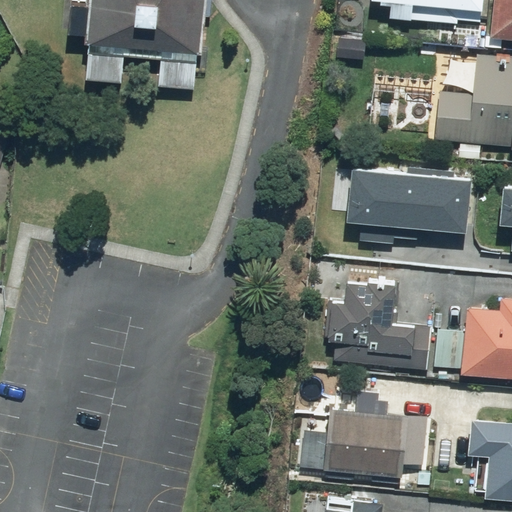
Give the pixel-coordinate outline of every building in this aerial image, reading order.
[(207,89),(215,0),(72,0),(70,27),(90,29),(86,79),(130,83),(133,48),(166,51),(163,85),(207,89)] [(467,0),(490,1),(490,0),(394,0),(394,13),(418,14),(419,0),(467,0)] [(511,0),(502,0),(500,31),(511,32),(511,0)] [(446,86),(441,133),(511,140),(511,51),(484,48),(480,89),(446,86)] [(0,179),(14,126),(6,124),(11,108),(0,105),(0,179)] [(481,168),(360,158),(356,210),(367,211),(365,234),(399,237),(400,230),(426,233),(427,216),(477,220),(481,168)] [(433,365),(436,321),(400,318),(403,280),(385,278),(385,273),(353,271),(351,295),(332,294),(329,334),(343,335),(341,357),(433,365)] [(511,294),(505,294),(504,303),(472,300),(470,328),(444,326),(440,365),(511,370),(511,294)] [(432,408),(337,401),(335,427),(310,426),(307,462),(427,471),(432,408)] [(478,448),(495,449),(492,492),(511,493),(511,415),(481,413),(478,448)] [(386,511),(388,498),(333,494),(331,511),(386,511)]
